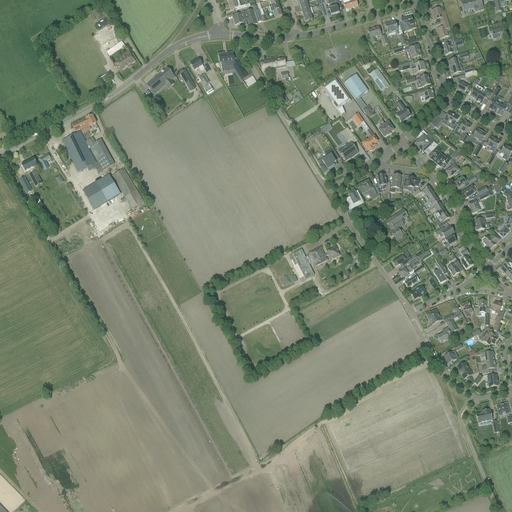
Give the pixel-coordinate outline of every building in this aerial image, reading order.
[(235,1),(228,4),(230,10),(237,8),(240,7),(238,0),(235,1)] [(343,0),(342,1),(345,11),(352,9),(348,0),(343,0)] [(348,0),(352,9),(358,7),(356,1),(353,1),(352,0),(348,0)] [(470,0),(461,3),(462,7),(464,12),(473,9),(475,13),(484,11),(483,6),(480,0),(470,0)] [(495,2),(492,2),(493,2),(494,9),(495,8),(496,12),(501,11),(501,8),(500,4),(499,1),(495,2)] [(329,9),(331,15),(339,13),(338,10),(341,9),(339,2),(335,3),(336,7),(329,9)] [(307,3),(300,5),(301,11),(309,9),(307,3)] [(278,4),(271,7),(273,12),(280,10),(278,4)] [(258,6),(252,8),(253,10),(257,24),(258,24),(262,23),(260,17),(261,16),(259,10),(258,6)] [(309,9),(301,11),(303,17),(310,15),(313,14),(311,8),(309,9)] [(440,20),(441,23),(448,21),(445,12),(440,13),(439,9),(431,11),(434,21),(440,20)] [(257,24),(253,10),(244,13),(244,14),(242,14),(241,15),(241,14),(232,17),(235,26),(243,24),(244,28),(249,26),(249,28),(258,25),(257,24)] [(280,10),(273,12),(275,18),(282,16),(280,10)] [(321,12),(317,13),(319,19),(325,17),(324,10),(321,11),(321,12)] [(310,15),(303,17),(305,23),(312,21),(310,15)] [(405,19),(401,20),(402,25),(403,28),(404,28),(405,31),(405,32),(406,32),(411,30),(414,29),(413,25),(411,18),(405,19)] [(448,21),(441,23),(442,28),(441,28),(437,29),(440,40),(445,38),(448,37),(446,30),(450,29),(448,21)] [(385,25),(386,30),(389,37),(395,34),(396,36),(399,35),(398,32),(397,28),(395,23),(390,24),(389,24),(385,25)] [(54,55),(59,63),(92,42),(83,27),(54,45),(58,52),(54,55)] [(368,31),(369,36),(370,39),(372,44),(376,43),(374,38),(381,36),(380,32),(378,27),(376,28),(376,29),(368,31)] [(41,41),(38,36),(33,40),(36,45),(41,41)] [(454,43),(447,45),(442,47),(445,56),(453,53),(451,47),(455,46),(455,48),(463,45),(461,39),(454,42),(453,39),(454,43)] [(110,58),(125,47),(121,42),(106,53),(110,58)] [(72,68),(99,51),(94,44),(67,60),(72,68)] [(418,46),(413,47),(408,49),(404,51),(405,54),(409,52),(411,60),(416,58),(420,57),(418,50),(419,50),(418,46)] [(100,53),(83,64),(88,72),(90,71),(96,80),(106,74),(100,64),(105,61),(100,53)] [(114,65),(119,72),(135,62),(130,55),(128,53),(118,59),(120,61),(114,65)] [(224,56),(219,56),(220,64),(221,63),(221,65),(221,67),(221,68),(235,66),(236,69),(235,69),(239,75),(244,72),(236,59),(234,59),(234,55),(225,56),(224,56)] [(262,72),(267,71),(286,68),(284,59),(260,63),(262,72)] [(447,63),(449,69),(461,66),(458,59),(447,63)] [(190,64),(192,68),(195,72),(199,69),(199,68),(202,66),(198,60),(194,63),(193,62),(190,64)] [(414,65),(410,67),(412,71),(416,70),(417,74),(421,72),(426,71),(426,70),(425,70),(424,68),(425,67),(423,62),(418,64),(414,65)] [(408,64),(396,67),(398,73),(409,69),(408,64)] [(461,66),(449,69),(451,76),(463,72),(461,66)] [(146,86),(149,90),(154,95),(168,83),(166,81),(169,79),(171,81),(175,77),(167,68),(146,86)] [(369,75),(382,92),(389,87),(377,70),(369,75)] [(185,74),(180,77),(191,93),(196,89),(185,74)] [(209,83),(204,75),(199,78),(204,86),(209,83)] [(344,84),(355,101),(368,92),(356,75),(344,84)] [(464,79),(463,75),(452,79),(453,83),(455,82),(458,89),(456,91),(463,95),(467,88),(464,86),(464,85),(460,82),(460,81),(464,79)] [(416,85),(418,89),(426,87),(430,85),(427,76),(423,78),(419,79),(416,80),(418,84),(416,85)] [(335,80),(331,82),(322,89),(336,109),(340,116),(344,113),(341,106),(345,103),(346,104),(351,101),(335,80)] [(496,88),(492,96),(496,98),(501,91),(496,88)] [(474,89),(472,93),(469,97),(476,101),(481,93),(474,89)] [(426,90),(418,92),(420,98),(423,97),(425,102),(426,102),(427,102),(429,102),(429,101),(434,99),(432,93),(433,93),(432,91),(427,93),(426,90)] [(476,101),(475,101),(481,105),(485,99),(488,101),(492,94),(486,90),(484,94),(481,93),(476,101)] [(288,102),(283,94),(278,98),(283,106),(288,102)] [(495,99),(491,105),(489,109),(492,111),(491,112),(494,113),(499,106),(496,104),(497,103),(496,102),(497,100),(495,99)] [(399,114),(396,117),(401,123),(405,120),(406,121),(408,119),(407,119),(410,116),(406,110),(405,110),(400,103),(396,106),(400,111),(399,112),(399,113),(399,114)] [(499,106),(494,113),(498,115),(501,117),(507,106),(505,104),(503,106),(502,107),(499,106)] [(368,107),(363,110),(366,115),(367,115),(371,112),(368,107)] [(445,120),(444,121),(450,124),(448,128),(454,131),(458,126),(455,124),(456,123),(459,119),(454,116),(449,113),(445,120)] [(358,114),(354,117),(353,118),(358,126),(364,122),(358,114)] [(86,129),(96,124),(92,116),(72,126),(75,132),(86,127),(86,129)] [(437,130),(443,122),(438,118),(430,125),(437,130)] [(384,139),(388,136),(388,135),(390,134),(394,132),(388,123),(385,126),(382,122),(378,125),(381,128),(378,130),(384,139)] [(464,122),(461,127),(459,131),(464,134),(463,135),(459,141),(465,145),(469,139),(465,136),(466,135),(471,127),(464,122)] [(340,133),(347,142),(354,137),(347,128),(340,133)] [(367,140),(362,144),(365,148),(366,148),(369,152),(371,152),(372,150),(373,149),(373,148),(375,147),(374,146),(378,143),(374,138),(369,130),(367,131),(371,137),(367,139),(367,140)] [(477,130),(475,135),(472,133),(469,138),(475,142),(476,141),(481,143),(483,139),(486,135),(485,134),(484,135),(482,134),(483,133),(477,130)] [(423,131),(416,137),(419,140),(415,145),(414,144),(419,149),(427,141),(424,138),(427,136),(423,131)] [(96,164),(88,147),(85,142),(82,135),(80,132),(76,134),(62,141),(64,146),(78,173),(96,164)] [(114,165),(100,140),(94,143),(92,138),(85,142),(88,147),(89,146),(101,168),(103,171),(114,165)] [(491,138),(486,146),(491,149),(489,151),(493,154),(495,151),(500,143),(491,138)] [(427,141),(419,149),(423,154),(423,153),(427,149),(431,153),(437,146),(434,143),(431,145),(427,141)] [(346,146),(347,148),(343,150),(342,149),(338,152),(345,162),(352,157),(358,153),(351,143),(346,146)] [(472,155),(476,157),(481,149),(477,146),(472,155)] [(500,155),(500,154),(504,156),(502,159),(506,162),(508,158),(511,151),(509,150),(510,149),(505,146),(502,150),(500,149),(497,153),(500,155)] [(339,160),(331,148),(324,153),(327,158),(317,164),(323,174),(331,169),(334,167),(333,165),(336,164),(335,163),(339,160)] [(436,148),(435,150),(432,154),(434,156),(430,160),(433,162),(433,163),(434,164),(435,164),(441,157),(439,155),(441,152),(436,148)] [(458,154),(453,159),(457,162),(461,157),(458,154)] [(47,156),(38,161),(44,171),(48,169),(44,163),(49,160),(47,156)] [(441,157),(435,164),(436,165),(438,166),(440,168),(444,164),(446,165),(451,160),(446,156),(444,159),(441,157)] [(485,164),(487,165),(486,167),(488,168),(494,159),(490,156),(485,164)] [(471,162),(480,167),(483,162),(474,157),(471,162)] [(30,161),(21,165),(25,172),(37,165),(33,159),(32,158),(29,160),(30,161)] [(456,163),(453,165),(450,168),(450,169),(445,173),(450,179),(459,171),(456,167),(458,166),(456,163)] [(504,163),(499,172),(502,174),(508,165),(504,163)] [(124,169),(110,177),(112,180),(113,179),(131,210),(143,203),(124,169)] [(32,174),(29,175),(31,180),(35,187),(42,184),(35,172),(32,174)] [(59,176),(54,179),(59,185),(64,182),(59,176)] [(96,183),(83,191),(94,210),(107,202),(120,194),(112,180),(110,177),(109,176),(96,183)] [(378,184),(374,186),(378,195),(381,193),(380,191),(384,190),(385,189),(386,189),(386,188),(386,187),(386,185),(384,176),(376,177),(378,184)] [(389,184),(389,193),(394,194),(395,189),(399,190),(401,177),(393,176),(392,184),(389,184)] [(24,178),(19,181),(26,194),(31,191),(24,178)] [(404,181),(404,182),(403,190),(414,192),(414,187),(418,188),(418,185),(419,180),(415,180),(415,179),(408,178),(408,181),(404,181)] [(462,178),(458,181),(454,183),(458,189),(467,182),(467,181),(466,179),(464,180),(462,178)] [(369,195),(371,197),(372,201),(379,197),(378,195),(374,186),(371,188),(368,182),(358,187),(362,195),(363,195),(364,198),(369,195)] [(472,187),(465,192),(461,194),(465,200),(473,195),(475,198),(488,192),(485,188),(476,193),(472,187)] [(421,193),(424,198),(432,193),(429,188),(421,193)] [(346,199),(347,214),(348,213),(347,210),(359,204),(360,206),(364,204),(360,196),(357,197),(354,192),(348,195),(350,197),(346,199)] [(432,193),(424,198),(428,203),(435,198),(432,193)] [(486,193),(478,197),(480,202),(488,197),(486,193)] [(435,198),(428,203),(431,208),(438,203),(435,198)] [(476,202),(472,204),(468,206),(472,215),(476,213),(477,214),(483,213),(478,203),(476,204),(476,202)] [(432,209),(435,214),(443,209),(439,204),(432,209)] [(443,209),(435,214),(438,219),(446,214),(443,209)] [(408,217),(404,211),(386,222),(389,228),(390,227),(393,232),(391,233),(397,242),(403,237),(398,229),(403,225),(401,222),(408,217)] [(446,214),(438,219),(441,224),(437,227),(439,229),(442,227),(445,225),(443,223),(449,219),(446,214)] [(498,234),(499,235),(503,239),(511,231),(511,217),(507,218),(508,224),(508,225),(498,234)] [(484,219),(479,220),(474,221),(476,232),(485,230),(484,225),(485,225),(484,219)] [(442,227),(439,229),(435,232),(434,233),(436,237),(438,235),(440,239),(443,237),(445,240),(452,235),(452,236),(454,234),(450,228),(445,231),(442,227)] [(481,241),(479,244),(484,250),(487,248),(490,251),(496,245),(495,244),(496,243),(497,243),(500,240),(496,237),(494,234),(489,238),(489,237),(486,240),(487,242),(484,244),(482,241),(481,241)] [(445,240),(444,240),(446,243),(443,245),(446,249),(456,243),(452,236),(452,235),(445,240)] [(301,251),(292,255),(305,281),(314,276),(308,265),(313,263),(315,267),(328,260),(327,258),(326,259),(325,257),(328,255),(331,260),(339,256),(337,251),(338,251),(336,246),(333,248),(333,249),(327,252),(328,254),(324,256),(321,250),(322,250),(321,247),(308,253),(310,256),(305,258),(301,251)] [(465,250),(461,252),(460,253),(464,259),(460,261),(466,270),(472,265),(466,256),(468,254),(465,250)] [(396,259),(396,261),(392,263),(395,268),(405,262),(406,265),(412,261),(409,256),(404,259),(403,256),(399,259),(398,258),(396,259)] [(406,265),(403,267),(405,269),(398,274),(401,279),(404,277),(405,279),(409,276),(406,272),(408,271),(409,272),(413,270),(412,269),(415,268),(413,265),(417,262),(415,259),(412,261),(406,265)] [(447,269),(450,273),(453,277),(457,275),(458,272),(456,270),(457,268),(460,266),(457,262),(455,259),(449,263),(452,266),(447,269)] [(504,268),(501,271),(505,276),(511,268),(511,265),(509,263),(507,261),(502,266),(504,268)] [(438,270),(433,274),(438,281),(441,285),(446,281),(444,279),(446,278),(444,276),(447,274),(439,262),(434,264),(438,270)] [(409,281),(404,284),(407,289),(417,283),(415,280),(417,278),(415,274),(408,278),(409,281)] [(429,282),(431,286),(434,290),(438,288),(432,280),(429,282)] [(426,291),(423,286),(410,294),(414,300),(420,296),(420,297),(425,294),(424,292),(426,291)] [(461,313),(463,318),(466,324),(470,323),(468,318),(469,317),(468,315),(472,312),(467,302),(460,306),(463,312),(461,313)] [(478,302),(478,309),(474,309),(476,317),(481,317),(481,314),(486,314),(486,302),(478,302)] [(494,303),(491,312),(495,313),(495,314),(498,315),(502,305),(494,303)] [(505,315),(503,319),(510,321),(511,320),(511,319),(511,318),(511,308),(508,307),(505,315)] [(441,321),(438,315),(436,311),(430,314),(430,313),(426,315),(428,320),(429,320),(432,326),(441,321)] [(452,315),(443,320),(445,324),(454,319),(452,315)] [(497,317),(493,331),(496,332),(497,328),(498,328),(501,318),(497,317)] [(441,344),(446,342),(449,340),(448,339),(451,337),(450,334),(456,330),(452,322),(447,324),(448,328),(442,331),(444,334),(437,337),(441,344)] [(479,341),(482,342),(489,346),(491,344),(494,345),(497,339),(494,338),(495,337),(492,335),(493,332),(488,330),(485,332),(477,336),(479,341)] [(483,350),(480,352),(481,357),(482,357),(483,358),(485,358),(485,362),(494,361),(494,358),(495,357),(494,355),(493,354),(493,353),(487,354),(486,350),(483,350)] [(448,355),(444,357),(448,364),(451,363),(453,366),(460,363),(458,359),(455,360),(453,356),(455,354),(454,352),(452,353),(448,355)] [(481,367),(482,375),(489,374),(489,370),(495,369),(495,368),(496,367),(496,365),(495,364),(494,361),(485,362),(486,367),(481,367)] [(465,364),(461,366),(456,369),(459,373),(460,373),(464,380),(472,376),(465,364)] [(479,376),(476,379),(473,383),(477,386),(482,378),(479,376)] [(488,384),(485,384),(486,390),(489,389),(488,388),(498,387),(497,380),(496,380),(496,376),(487,378),(488,384)] [(496,406),(497,411),(498,417),(506,415),(508,424),(511,423),(511,416),(509,417),(508,414),(509,414),(506,404),(496,406)] [(481,412),(482,414),(476,416),(478,424),(492,421),(490,412),(489,412),(489,411),(481,412)]
